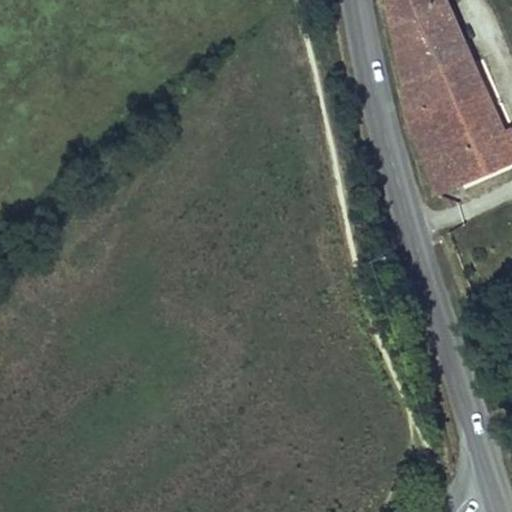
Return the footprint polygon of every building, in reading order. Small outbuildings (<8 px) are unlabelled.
[(386,0),(404,78),(452,59),(444,40),(460,34),(446,0),(386,0)] [(468,53),(460,34),(444,40),(452,59),(468,53)] [(412,109),(479,81),(468,53),(452,59),(404,78),(412,109)] [(488,103),(479,81),(412,109),(414,119),(440,190),(511,161),(511,132),(508,124),(497,128),(482,135),(472,109),(488,103)] [(497,128),(488,103),(472,109),(482,135),(497,128)]
